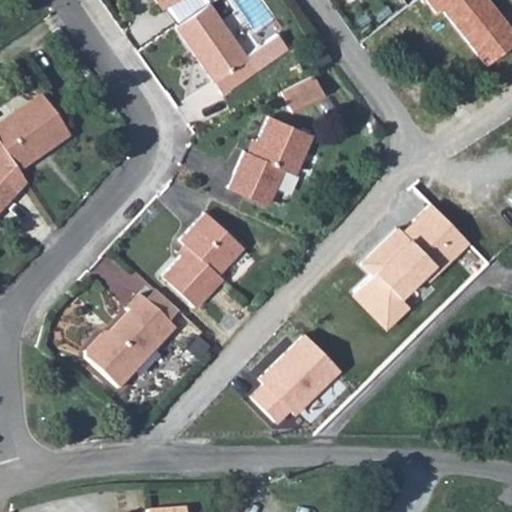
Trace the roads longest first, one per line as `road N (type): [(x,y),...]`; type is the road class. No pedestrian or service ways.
road 1 (residential): [(308,0),(387,121),(386,171),(359,215),(167,426),(154,457)]
road 2 (residential): [(60,0),(131,99),(147,140),(139,169),(0,323)]
road 3 (residential): [(154,457),(304,457),(511,474)]
road 4 (residential): [(19,470),(154,457)]
road 5 (residential): [(0,345),(19,470)]
